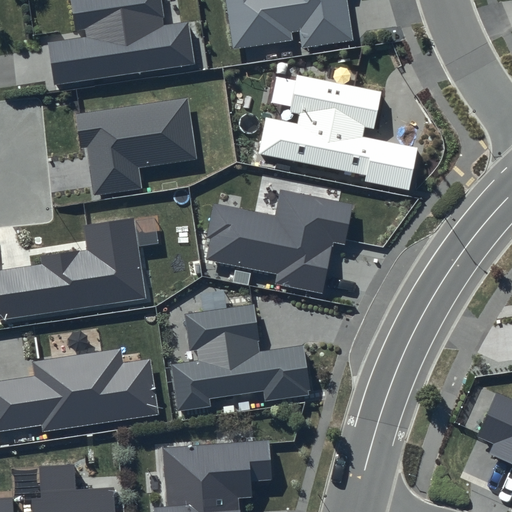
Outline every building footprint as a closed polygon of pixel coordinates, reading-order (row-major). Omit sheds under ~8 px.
[(161,0),(70,0),(75,30),(85,29),(86,36),(48,42),(54,84),(195,63),(188,22),(166,25),(161,0)] [(225,0),(233,48),(292,40),(292,33),(299,32),(302,47),(353,40),(347,0),(225,0)] [(381,91),(297,75),(289,112),(299,114),(298,125),(266,118),(258,153),(366,176),(365,181),(409,190),(417,148),(362,136),(364,127),(373,130),(381,91)] [(187,97),(76,115),(80,149),(87,148),(93,195),(142,188),(139,168),(197,159),(187,97)] [(274,215),(213,203),(206,237),(212,238),(207,260),(277,274),(275,284),(323,294),(333,242),(345,244),(353,205),(280,190),(274,215)] [(41,264),(0,270),(0,319),(146,298),(134,218),(83,226),(86,251),(40,258),(41,264)] [(253,304),(185,314),(190,350),(198,349),(200,361),(171,364),(177,412),(211,406),(209,399),(263,391),(265,401),(310,393),(302,346),(260,352),(253,304)] [(35,375),(0,380),(0,431),(42,425),(43,431),(160,415),(151,359),(123,363),(121,348),(33,362),(35,375)] [(493,444),(488,454),(511,464),(511,399),(497,393),(477,437),(493,444)] [(270,440),(162,449),(166,506),(154,507),(153,511),(240,511),(239,498),(252,497),(251,482),(272,480),(270,440)] [(0,511),(115,511),(114,488),(74,490),(73,464),(39,467),(41,496),(31,497),(31,511),(13,511),(12,498),(0,498),(0,511)]
